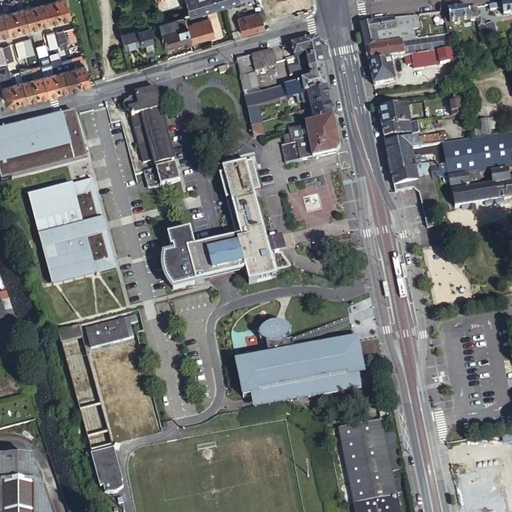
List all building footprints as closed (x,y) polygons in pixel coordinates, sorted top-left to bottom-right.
[(15,0),(9,2),(17,29),(28,26),(22,7),(20,0),(15,0)] [(38,23),(31,0),(27,0),(28,6),(22,7),(28,26),(38,23)] [(43,2),(42,0),(31,0),(38,23),(48,20),(43,2)] [(58,17),(53,0),(48,0),(43,2),(48,20),(58,17)] [(69,15),(64,0),(53,0),(58,17),(69,15)] [(236,0),(184,0),(188,14),(236,0)] [(293,12),(310,8),(308,0),(279,0),(283,16),(293,13),(293,12)] [(3,13),(8,31),(17,29),(9,2),(5,3),(7,11),(3,13)] [(511,2),(492,5),(493,9),(505,8),(506,15),(511,14),(511,2)] [(266,6),(269,19),(276,17),(273,4),(266,6)] [(478,8),(448,12),(450,23),(479,18),(478,8)] [(242,33),(265,27),(261,11),(238,17),(242,33)] [(0,33),(8,31),(3,13),(0,13),(0,33)] [(164,20),(157,22),(163,43),(179,39),(180,44),(190,41),(185,25),(183,15),(176,17),(178,25),(166,28),(164,20)] [(185,25),(190,41),(212,35),(207,18),(185,25)] [(411,31),(409,18),(362,26),(366,49),(375,48),(393,44),(393,39),(389,40),(388,34),(378,36),(378,32),(397,29),(398,33),(411,31)] [(485,21),(481,19),(477,20),(480,29),(486,27),(485,21)] [(120,33),(136,28),(134,21),(118,25),(120,33)] [(150,38),(147,25),(136,28),(139,41),(150,38)] [(76,38),(72,26),(67,28),(70,40),(76,38)] [(499,38),(495,26),(489,28),(493,40),(499,38)] [(140,43),(139,41),(136,28),(120,33),(123,47),(140,43)] [(59,46),(67,44),(63,29),(54,31),(59,46)] [(49,46),(56,44),(52,32),(46,33),(49,46)] [(452,46),(449,33),(430,37),(399,43),(393,44),(375,48),(366,49),(369,62),(392,58),(392,59),(413,55),(418,54),(418,52),(433,49),(443,48),(452,46)] [(399,43),(430,37),(430,34),(398,40),(399,43)] [(21,40),(26,55),(32,53),(28,38),(21,40)] [(18,57),(26,55),(21,40),(14,42),(18,57)] [(306,60),(322,55),(319,42),(315,40),(293,46),(295,58),(298,58),(305,56),(306,60)] [(10,43),(1,45),(5,60),(14,58),(10,43)] [(43,64),(50,63),(45,44),(38,46),(43,64)] [(0,45),(0,79),(6,101),(10,103),(16,101),(5,61),(5,60),(1,45),(0,45)] [(446,58),(443,48),(433,49),(436,60),(446,58)] [(418,54),(413,55),(415,67),(436,60),(433,49),(418,52),(418,54)] [(237,61),(241,77),(249,75),(247,66),(253,64),(256,72),(276,67),(272,52),(237,61)] [(78,84),(88,82),(81,55),(71,58),(78,84)] [(309,71),(324,66),(322,55),(306,60),(305,56),(298,58),(300,67),(287,70),(289,78),(301,74),(301,73),(309,71)] [(68,87),(78,84),(71,58),(60,61),(68,87)] [(392,58),(369,62),(374,87),(397,82),(392,59),(392,58)] [(5,61),(16,101),(27,98),(19,72),(15,73),(11,60),(5,61)] [(58,90),(68,87),(60,61),(55,62),(55,61),(50,63),(50,64),(58,90)] [(43,75),(48,93),(58,90),(50,64),(40,66),(43,75)] [(220,75),(229,72),(227,66),(218,69),(220,75)] [(303,81),(306,94),(329,88),(324,66),(309,71),(310,79),(303,81)] [(30,69),(37,96),(48,93),(43,75),(37,76),(36,71),(34,72),(33,68),(30,69)] [(19,72),(27,98),(37,96),(30,69),(19,72)] [(241,77),(245,98),(258,94),(256,89),(257,89),(254,74),(249,75),(241,77)] [(260,108),(298,97),(306,94),(303,81),(258,94),(245,98),(248,111),(249,111),(260,108)] [(314,108),(332,103),(329,88),(306,94),(298,97),(300,102),(312,99),(314,108)] [(161,108),(156,90),(135,96),(136,98),(130,99),(131,103),(127,104),(126,104),(125,104),(125,105),(124,106),(124,108),(124,109),(124,110),(124,111),(125,112),(126,113),(127,113),(130,113),(132,118),(144,165),(154,162),(155,166),(174,161),(162,116),(160,109),(161,108)] [(466,94),(460,95),(460,98),(450,99),(453,118),(469,115),(466,94)] [(317,121),(335,117),(332,103),(314,108),(317,121)] [(409,106),(379,110),(383,129),(419,123),(418,116),(410,117),(409,106)] [(263,122),(260,108),(249,111),(253,130),(258,129),(257,124),(263,122)] [(0,175),(3,187),(14,184),(13,180),(88,158),(75,115),(0,137),(0,175)] [(317,121),(307,124),(308,127),(290,132),(291,137),(285,139),(287,147),(283,148),(287,165),(332,156),(337,155),(339,137),(335,117),(317,121)] [(481,122),(485,138),(493,136),(492,131),(500,129),(497,119),(481,122)] [(255,138),(266,135),(263,122),(257,124),(258,129),(253,130),(255,138)] [(383,129),(385,138),(420,133),(419,123),(383,129)] [(445,145),(443,146),(444,152),(439,153),(440,163),(430,165),(430,167),(433,169),(439,168),(441,179),(444,178),(480,173),(492,171),(511,168),(511,167),(511,132),(493,136),(485,138),(445,145)] [(419,141),(421,150),(422,150),(443,146),(445,145),(443,135),(419,141)] [(386,145),(388,153),(414,150),(421,150),(419,141),(386,145)] [(388,153),(389,161),(392,175),(418,171),(417,167),(414,150),(388,153)] [(13,180),(14,184),(89,162),(88,158),(13,180)] [(247,163),(223,168),(224,174),(220,174),(225,197),(234,237),(193,246),(189,228),(166,233),(169,246),(173,245),(175,250),(162,253),(161,259),(160,264),(160,267),(161,272),(163,278),(167,283),(169,286),(195,281),(241,271),(244,284),(272,278),(268,256),(264,240),(254,193),(260,192),(253,163),(248,165),(247,163)] [(175,165),(150,172),(156,194),(181,186),(175,165)] [(422,181),(394,187),(396,193),(413,190),(421,194),(422,200),(428,228),(439,226),(444,221),(435,181),(441,180),(441,179),(439,168),(433,169),(430,167),(430,165),(423,166),(417,167),(418,171),(418,174),(421,174),(422,181)] [(511,173),(511,168),(492,171),(494,179),(489,180),(490,186),(470,189),(470,185),(482,183),(480,173),(444,178),(445,183),(450,182),(451,188),(467,186),(468,190),(452,193),(455,208),(462,206),(462,210),(469,208),(469,210),(476,209),(475,204),(485,202),(486,206),(503,203),(502,199),(511,196),(511,173)] [(392,175),(394,187),(422,181),(421,174),(418,174),(418,171),(392,175)] [(149,195),(156,194),(150,172),(143,173),(149,195)] [(97,271),(52,283),(54,289),(118,271),(94,181),(30,199),(30,202),(75,189),(77,197),(94,192),(102,222),(96,224),(99,235),(105,233),(113,262),(96,267),(97,271)] [(30,202),(52,283),(97,271),(96,267),(113,262),(105,233),(99,235),(96,224),(102,222),(94,192),(77,197),(75,189),(30,202)] [(282,236),(270,239),(273,255),(285,252),(284,244),(282,236)] [(270,239),(264,240),(268,256),(273,255),(270,239)] [(11,314),(14,313),(12,305),(3,308),(0,308),(0,323),(7,322),(5,313),(10,311),(11,314)] [(137,317),(87,330),(92,349),(135,338),(132,324),(139,323),(137,317)] [(254,398),(251,398),(254,410),(361,388),(359,376),(356,377),(356,373),(358,373),(360,372),(360,370),(362,369),(363,368),(363,367),(359,349),(358,347),(355,347),(355,345),(331,350),(291,354),(290,351),(295,350),(293,344),(288,345),(287,341),(290,339),(291,337),(291,336),(291,332),(291,331),(288,328),(285,327),(276,326),(272,327),(264,332),(261,334),(260,337),(260,338),(260,340),(261,341),(263,344),(266,345),(268,345),(270,359),(237,369),(243,395),(253,394),(254,398)] [(81,329),(60,335),(97,476),(99,476),(104,496),(105,496),(106,496),(109,496),(110,496),(111,496),(113,495),(114,495),(116,494),(117,493),(116,489),(121,488),(117,469),(81,329)] [(137,343),(93,354),(114,441),(158,430),(137,343)] [(444,372),(435,374),(437,388),(446,387),(444,372)] [(383,433),(381,422),(339,430),(355,511),(399,511),(395,491),(393,479),(391,471),(383,433)] [(392,431),(383,433),(391,471),(399,469),(392,431)] [(511,461),(454,470),(456,486),(511,477),(511,461)] [(49,511),(33,463),(0,463),(0,511),(49,511)]
